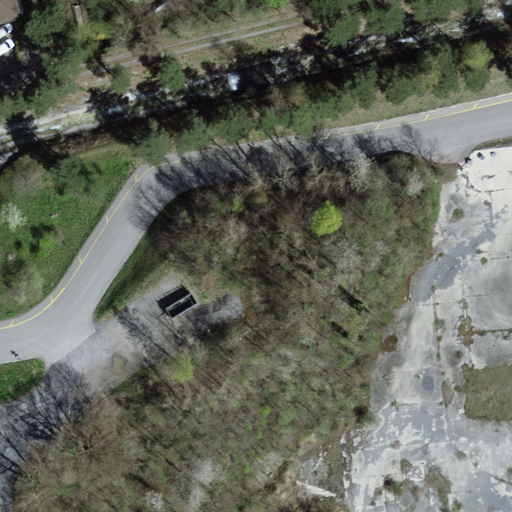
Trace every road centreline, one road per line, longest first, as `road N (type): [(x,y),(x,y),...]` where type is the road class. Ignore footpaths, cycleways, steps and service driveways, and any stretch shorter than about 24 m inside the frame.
road 1 (residential): [(0,345),(59,321),(163,188),(215,170),(511,115)]
road 2 (track): [(50,328),(62,366),(55,395),(2,462),(0,492)]
